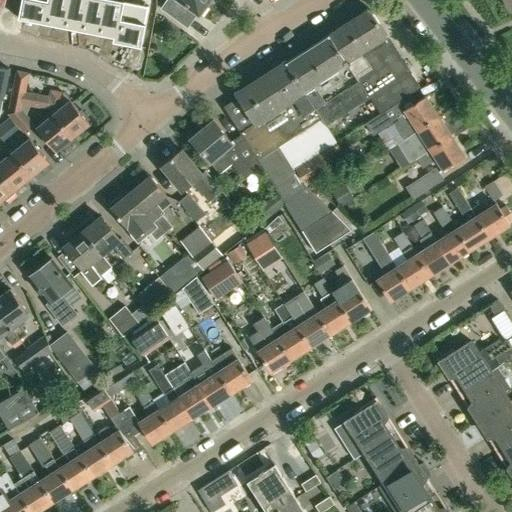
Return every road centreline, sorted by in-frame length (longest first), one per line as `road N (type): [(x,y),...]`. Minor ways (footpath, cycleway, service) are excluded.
road 1 (residential): [(385,342),(116,511)]
road 2 (residential): [(0,245),(157,116)]
road 3 (residential): [(157,116),(222,61),(320,0)]
road 4 (residential): [(385,342),(491,511)]
road 5 (residential): [(157,116),(99,68),(0,47)]
road 6 (residential): [(511,261),(385,342)]
road 7 (tertiary): [(511,111),(423,0)]
